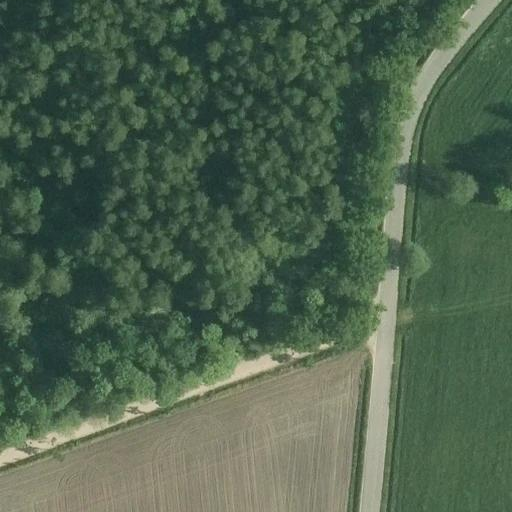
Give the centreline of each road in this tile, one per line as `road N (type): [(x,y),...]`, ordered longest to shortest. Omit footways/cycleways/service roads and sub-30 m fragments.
road 1 (unclassified): [(0,455),(383,317)]
road 2 (unclassified): [(383,317),(409,130),(425,81),(490,0)]
road 3 (unclassified): [(368,511),(383,317)]
